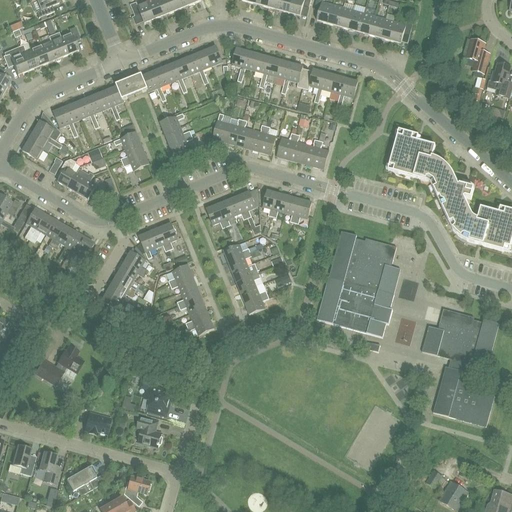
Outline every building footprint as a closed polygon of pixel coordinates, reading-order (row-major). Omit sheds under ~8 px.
[(38,0),(37,1),(41,11),(37,13),(39,19),(55,13),(52,7),(59,4),(58,1),(58,0),(38,0)] [(155,21),(165,17),(158,0),(154,0),(148,3),(155,21)] [(158,0),(165,17),(175,13),(169,0),(158,0)] [(169,0),(175,13),(185,9),(181,0),(169,0)] [(181,0),(185,9),(195,5),(193,0),(181,0)] [(269,9),(271,0),(259,0),(258,6),(269,9)] [(279,12),(282,0),(271,0),(269,9),(279,12)] [(290,15),(293,0),(282,0),(279,12),(290,15)] [(293,0),(290,15),(300,18),(303,8),(309,9),(311,0),(293,0)] [(328,25),(333,6),(323,4),(324,0),(322,0),(316,0),(314,11),(320,12),(317,22),(328,25)] [(145,25),(155,21),(148,3),(138,7),(136,4),(130,6),(135,18),(141,16),(145,25)] [(338,28),(343,9),(333,6),(328,25),(338,28)] [(349,31),(354,12),(343,9),(338,28),(349,31)] [(359,34),(364,15),(354,12),(349,31),(359,34)] [(369,37),(375,18),(364,15),(359,34),(369,37)] [(380,40),(385,21),(375,18),(369,37),(380,40)] [(390,42),(396,23),(385,21),(380,40),(390,42)] [(408,45),(413,25),(407,23),(406,26),(396,23),(390,42),(401,45),(402,43),(408,45)] [(61,38),(68,56),(78,52),(75,42),(80,40),(76,28),(69,31),(70,34),(61,38)] [(20,30),(12,34),(15,40),(23,37),(20,30)] [(68,56),(61,38),(59,35),(49,39),(51,42),(58,60),(68,56)] [(48,64),(58,60),(51,42),(41,46),(48,64)] [(489,55),(483,53),(485,46),(471,42),(467,60),(476,62),(473,72),(484,75),(489,55)] [(38,68),(48,64),(41,46),(31,50),(38,68)] [(31,50),(26,52),(23,47),(18,49),(28,72),(38,68),(31,50)] [(205,52),(212,68),(223,64),(216,48),(205,52)] [(18,77),(28,72),(18,49),(8,53),(9,55),(3,58),(8,69),(14,67),(18,77)] [(237,50),(232,67),(241,69),(239,76),(244,77),(246,70),(244,70),(248,53),(237,50)] [(203,72),(212,68),(205,52),(195,57),(201,72),(203,72)] [(254,73),(259,56),(248,53),(244,70),(246,70),(254,73)] [(259,56),(254,73),(263,75),(261,82),(266,83),(267,76),(265,76),(270,59),(259,56)] [(195,57),(184,61),(191,77),(199,73),(202,80),(206,78),(203,72),(201,72),(195,57)] [(276,79),(281,62),(270,59),(265,76),(267,76),(276,79)] [(182,80),(191,77),(184,61),(174,65),(180,81),(182,80)] [(281,62),(276,79),(285,81),(283,88),(288,89),(290,82),(287,82),(292,65),(281,62)] [(174,65),(163,69),(170,85),(178,82),(181,89),(185,87),(182,80),(180,81),(174,65)] [(309,88),(314,71),(313,73),(303,70),(303,68),(292,65),(287,82),(290,82),(298,85),(297,89),(308,92),(310,88),(309,88)] [(511,69),(498,65),(496,73),(494,73),(491,82),(489,82),(487,89),(496,91),(495,96),(510,100),(511,92),(511,84),(507,83),(511,69)] [(0,89),(5,92),(11,82),(2,77),(5,72),(0,68),(0,89)] [(161,89),(170,85),(163,69),(153,74),(159,90),(161,89)] [(314,71),(309,88),(310,88),(318,90),(316,97),(321,98),(322,91),(320,91),(325,74),(314,71)] [(153,74),(142,78),(147,92),(148,94),(157,90),(160,97),(164,95),(161,89),(159,90),(153,74)] [(331,94),(336,77),(325,74),(320,91),(322,91),(331,94)] [(142,78),(142,77),(129,82),(135,97),(147,92),(142,78)] [(336,77),(331,94),(340,96),(338,103),(343,104),(345,97),(342,97),(347,80),(336,77)] [(476,84),(475,88),(476,89),(478,89),(478,92),(477,95),(475,95),(474,97),(473,99),(474,99),(475,100),(475,102),(474,104),(476,105),(478,105),(482,92),(482,90),(483,91),(484,87),(486,81),(478,79),(476,84)] [(342,97),(345,97),(354,100),(358,83),(347,80),(342,97)] [(123,102),(123,101),(135,97),(129,82),(117,87),(117,88),(123,102)] [(124,104),(123,101),(123,102),(117,88),(107,92),(113,108),(115,107),(124,104)] [(107,92),(96,97),(103,112),(111,109),(114,116),(118,114),(115,107),(113,108),(107,92)] [(94,116),(103,112),(96,97),(86,101),(92,117),(94,116)] [(86,101),(75,105),(82,121),(90,118),(93,124),(97,123),(94,116),(92,117),(86,101)] [(73,125),(82,121),(75,105),(65,110),(71,125),(73,125)] [(490,115),(490,116),(495,119),(503,123),(506,113),(492,109),(490,115)] [(65,110),(54,114),(60,130),(69,126),(72,133),(76,131),(73,125),(71,125),(65,110)] [(165,135),(181,129),(178,122),(185,119),(183,115),(160,124),(165,135)] [(224,144),(230,125),(222,123),(222,121),(223,121),(224,117),(220,116),(218,122),(213,141),(224,144)] [(301,116),(300,120),(299,126),(308,129),(310,123),(307,122),(308,118),(301,116)] [(236,147),(243,122),(239,121),(238,125),(238,128),(230,125),(224,144),(236,147)] [(50,140),(56,143),(61,134),(50,122),(47,127),(40,123),(34,133),(49,142),(50,140)] [(248,151),(253,132),(245,130),(245,127),(246,127),(247,123),(243,122),(236,147),(248,151)] [(259,154),(266,128),(262,127),(261,131),(261,134),(253,132),(248,151),(259,154)] [(266,128),(259,154),(271,157),(276,138),(268,136),(269,133),(269,134),(270,129),(266,128)] [(169,146),(192,137),(190,133),(183,136),(181,129),(165,135),(169,146)] [(57,143),(56,143),(50,140),(49,142),(34,133),(29,143),(43,151),(48,143),(54,147),(57,143)] [(397,139),(390,167),(395,168),(393,173),(426,182),(427,180),(430,180),(434,183),(437,188),(433,190),(437,199),(439,198),(440,200),(443,201),(445,206),(442,208),(449,225),(453,223),(455,226),(455,229),(453,231),(456,235),(457,236),(461,239),(462,239),(463,237),(465,236),(470,238),(469,243),(504,253),(505,247),(511,249),(511,243),(511,211),(506,210),(500,209),(499,214),(481,209),(478,220),(476,219),(474,217),(472,215),(465,199),(471,200),(474,190),(475,186),(467,180),(462,179),(460,186),(459,187),(454,175),(452,173),(450,170),(448,168),(447,166),(444,164),(442,163),(440,161),(438,160),(435,159),(433,158),(436,147),(420,143),(417,142),(419,137),(404,133),(403,138),(398,137),(397,139)] [(125,151),(141,145),(136,134),(114,143),(116,147),(122,145),(125,151)] [(289,162),(296,136),(292,135),(290,139),(291,140),(290,142),(282,140),(277,159),(289,162)] [(300,165),(305,146),(297,144),(298,142),(299,142),(300,137),(296,136),(289,162),(300,165)] [(192,137),(169,146),(174,157),(189,150),(186,143),(193,141),(192,137)] [(312,168),(319,143),(315,141),(314,146),(313,148),(305,146),(300,165),(312,168)] [(38,162),(43,151),(29,143),(23,153),(38,162)] [(319,143),(312,168),(324,171),(329,153),(321,150),(321,148),(322,148),(323,144),(319,143)] [(123,165),(145,156),(141,145),(125,151),(128,158),(121,161),(123,165)] [(60,150),(58,153),(65,157),(68,152),(62,149),(61,151),(60,150)] [(99,149),(90,153),(95,164),(96,163),(103,160),(99,149)] [(145,156),(123,165),(124,169),(131,166),(134,173),(149,167),(145,156)] [(103,160),(96,163),(99,170),(106,167),(103,160)] [(77,175),(72,172),(76,164),(71,161),(66,163),(59,174),(63,176),(58,184),(68,190),(77,175)] [(78,195),(90,175),(80,170),(77,175),(68,190),(78,195)] [(90,175),(78,195),(88,201),(97,187),(90,183),(94,177),(90,174),(90,175)] [(111,195),(117,193),(114,185),(108,188),(111,195)] [(257,190),(250,194),(256,209),(259,208),(257,190)] [(272,219),(279,195),(267,192),(263,209),(270,211),(268,218),(272,219)] [(254,223),(252,219),(249,212),(256,209),(250,194),(239,198),(250,225),(254,223)] [(285,215),(290,198),(279,195),(272,219),(277,220),(278,213),(285,215)] [(0,210),(7,214),(13,204),(0,196),(0,210)] [(246,227),(250,225),(239,198),(228,202),(234,218),(241,215),(246,227)] [(294,225),(301,201),(290,198),(285,215),(292,217),(290,224),(294,225)] [(301,201),(294,225),(299,226),(300,219),(308,221),(312,205),(301,201)] [(228,221),(234,218),(228,202),(218,207),(227,229),(231,227),(228,221)] [(24,224),(32,209),(28,207),(20,222),(24,224)] [(223,231),(227,229),(218,207),(207,211),(213,227),(220,224),(223,231)] [(29,242),(44,216),(34,210),(26,225),(31,228),(24,239),(29,242)] [(46,237),(54,222),(44,216),(29,242),(34,245),(41,234),(46,237)] [(8,226),(2,222),(1,224),(0,223),(0,231),(0,225),(0,226),(6,229),(8,226)] [(52,249),(64,228),(54,222),(46,237),(52,240),(48,247),(52,249)] [(160,230),(170,252),(174,251),(171,244),(178,241),(171,225),(160,230)] [(65,248),(74,234),(64,228),(52,249),(56,251),(59,245),(65,248)] [(166,254),(170,252),(160,230),(150,234),(156,250),(163,247),(166,254)] [(341,233),(329,279),(317,321),(382,339),(386,325),(389,326),(393,311),(390,310),(401,271),(391,269),(397,249),(366,240),(365,243),(356,241),(357,237),(341,233)] [(65,262),(69,264),(84,239),(74,234),(65,248),(71,251),(65,262)] [(150,252),(156,250),(150,234),(139,238),(141,244),(145,254),(148,261),(152,259),(150,252)] [(74,267),(80,257),(85,260),(94,245),(84,239),(69,264),(74,267)] [(138,246),(137,248),(143,255),(145,254),(141,244),(138,246)] [(228,263),(250,254),(257,252),(255,248),(242,253),(239,246),(224,253),(228,263)] [(277,248),(270,250),(273,256),(279,253),(277,248)] [(125,263),(146,276),(148,272),(142,268),(146,262),(131,253),(125,263)] [(232,274),(248,268),(245,261),(252,258),(250,254),(228,263),(232,274)] [(180,258),(174,260),(177,267),(182,265),(180,258)] [(283,264),(281,259),(271,262),(273,268),(283,264)] [(65,262),(61,268),(66,271),(69,264),(65,262)] [(144,279),(146,276),(125,263),(119,273),(134,282),(138,276),(144,279)] [(170,287),(193,278),(188,267),(173,273),(175,280),(169,283),(170,287)] [(251,274),(248,268),(232,274),(237,285),(259,275),(257,271),(251,274)] [(74,278),(65,273),(61,279),(71,284),(74,278)] [(130,288),(134,282),(119,273),(114,283),(135,295),(139,298),(141,294),(130,288)] [(241,295),(257,289),(254,282),(261,279),(260,277),(259,275),(237,285),(241,295)] [(289,276),(281,279),(284,286),(291,283),(289,276)] [(181,295),(197,288),(193,278),(170,287),(172,291),(179,288),(181,295)] [(139,298),(135,295),(114,283),(108,293),(123,302),(126,295),(137,302),(139,298)] [(179,308),(201,299),(197,288),(181,295),(184,301),(177,304),(179,308)] [(272,290),(266,293),(259,295),(257,289),(241,295),(245,306),(268,297),(273,294),(272,290)] [(150,291),(144,301),(152,305),(154,294),(150,291)] [(128,305),(123,302),(108,293),(102,303),(117,312),(128,318),(131,314),(125,311),(128,305)] [(268,297),(245,306),(250,317),(265,310),(263,303),(269,301),(268,297)] [(190,316),(206,309),(201,299),(179,308),(180,312),(187,309),(190,316)] [(150,317),(151,309),(146,307),(143,313),(150,317)] [(187,329),(210,320),(206,309),(190,316),(193,322),(186,325),(187,329)] [(475,369),(479,370),(487,372),(499,325),(484,321),(483,324),(473,322),(474,319),(443,311),(438,331),(429,328),(422,354),(451,361),(449,369),(446,368),(433,414),(486,429),(495,398),(466,390),(472,369),(475,370),(475,369)] [(150,317),(144,314),(141,320),(146,323),(150,317)] [(210,320),(187,329),(189,333),(196,330),(199,337),(214,331),(210,320)] [(0,359),(4,362),(6,357),(7,358),(18,341),(12,337),(16,329),(4,322),(0,322),(0,341),(3,343),(0,348),(0,359)] [(315,330),(313,336),(329,341),(329,340),(330,334),(331,335),(331,334),(315,329),(315,330)] [(363,349),(363,350),(371,352),(379,354),(379,353),(380,348),(381,347),(364,343),(364,344),(365,344),(363,349)] [(74,380),(77,375),(84,363),(72,356),(75,351),(70,348),(66,353),(65,352),(58,364),(59,365),(57,370),(44,362),(36,375),(56,388),(64,374),(74,380)] [(173,393),(153,388),(154,381),(143,378),(140,389),(147,391),(145,400),(150,402),(147,413),(164,418),(167,406),(168,407),(170,405),(173,393)] [(19,385),(13,381),(7,391),(14,394),(19,385)] [(6,402),(2,408),(6,411),(10,405),(6,402)] [(111,421),(90,415),(85,432),(88,433),(88,434),(97,437),(98,434),(107,436),(109,429),(110,429),(112,423),(111,422),(111,421)] [(158,424),(140,419),(137,431),(142,432),(139,445),(158,450),(159,447),(159,448),(160,446),(162,445),(163,441),(162,439),(161,439),(162,435),(155,434),(158,424)] [(31,451),(18,448),(13,467),(21,469),(20,475),(31,478),(34,468),(27,466),(31,451)] [(60,469),(54,467),(57,458),(44,455),(39,472),(46,473),(43,483),(56,486),(60,469)] [(102,476),(98,478),(96,480),(93,474),(95,473),(91,467),(66,482),(73,493),(79,489),(83,496),(94,490),(102,485),(106,483),(102,476)] [(426,485),(435,490),(442,478),(434,472),(426,485)] [(445,493),(440,502),(455,511),(461,503),(458,501),(462,495),(465,497),(473,485),(465,481),(466,479),(461,476),(460,477),(452,473),(445,484),(451,488),(447,494),(445,493)] [(150,484),(131,478),(125,477),(123,483),(127,484),(124,496),(138,509),(143,504),(134,497),(133,496),(134,493),(146,496),(150,484)] [(52,490),(48,507),(53,509),(58,492),(52,490)] [(511,511),(511,504),(511,502),(507,501),(509,496),(494,492),(491,504),(488,506),(485,511),(511,511)] [(0,503),(18,508),(20,500),(2,495),(0,503)] [(110,505),(114,511),(135,511),(130,501),(124,504),(121,499),(110,505)]
